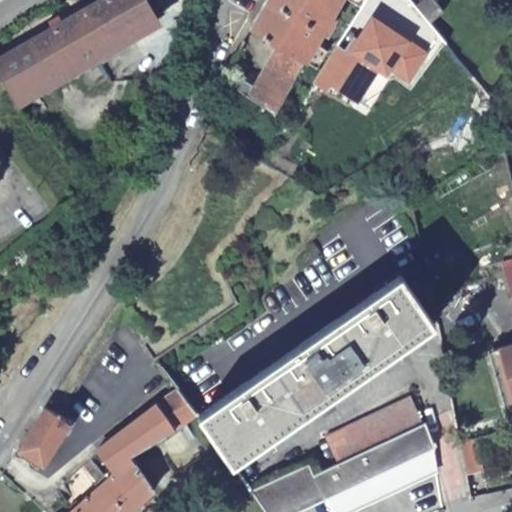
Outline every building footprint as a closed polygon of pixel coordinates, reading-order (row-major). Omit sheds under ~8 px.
[(83,0),(58,0),(0,36),(0,57),(24,95),(78,61),(80,65),(132,32),(130,29),(157,11),(149,0),(91,0),(85,4),(83,0)] [(263,106),(274,112),(337,0),(266,0),(250,29),(278,45),(248,98),(263,106)] [(426,0),(415,8),(430,26),(444,15),(432,0),(426,0)] [(347,54),(334,46),(312,81),(325,90),(329,84),(355,101),(356,98),(376,68),(384,73),(388,67),(392,70),(406,79),(424,52),(370,18),(347,54)] [(376,68),(356,98),(369,106),(392,70),(388,67),(384,73),(376,68)] [(511,263),(501,267),(510,297),(511,296),(511,263)] [(400,277),(199,417),(233,466),(433,326),(400,277)] [(511,350),(501,354),(511,392),(511,350)] [(511,392),(501,354),(488,357),(507,423),(511,421),(511,392)] [(198,416),(178,391),(95,453),(114,477),(71,511),(130,511),(154,492),(131,456),(198,416)] [(338,463),(422,422),(409,396),(325,438),(338,463)] [(55,412),(44,406),(43,408),(18,449),(43,465),(70,422),(61,416),(55,412)] [(431,444),(422,422),(338,463),(312,476),(306,465),(251,493),(264,511),(296,511),(326,497),(333,511),(340,511),(434,464),(431,444)] [(333,511),(326,497),(296,511),(333,511)]
